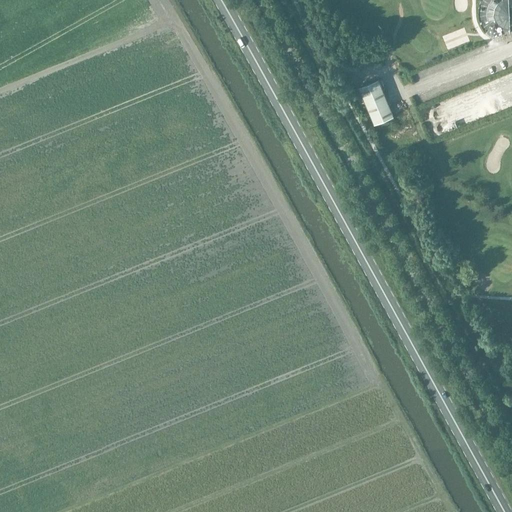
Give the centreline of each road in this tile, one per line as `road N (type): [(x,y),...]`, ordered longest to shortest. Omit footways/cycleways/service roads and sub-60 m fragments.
road 1 (primary): [(506,511),(220,0)]
road 2 (unclassified): [(511,439),(267,0)]
